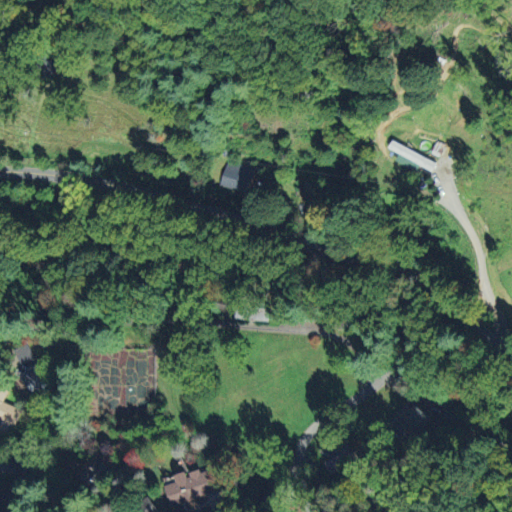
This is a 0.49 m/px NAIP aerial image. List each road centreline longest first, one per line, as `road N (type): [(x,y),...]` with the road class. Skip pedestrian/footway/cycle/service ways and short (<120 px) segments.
road 1 (residential): [(511,348),(389,259),(138,190),(0,172)]
road 2 (residential): [(0,335),(130,320),(275,327),(336,336),(384,375)]
road 3 (residential): [(384,375),(304,436),(297,471),(284,485),(218,511)]
